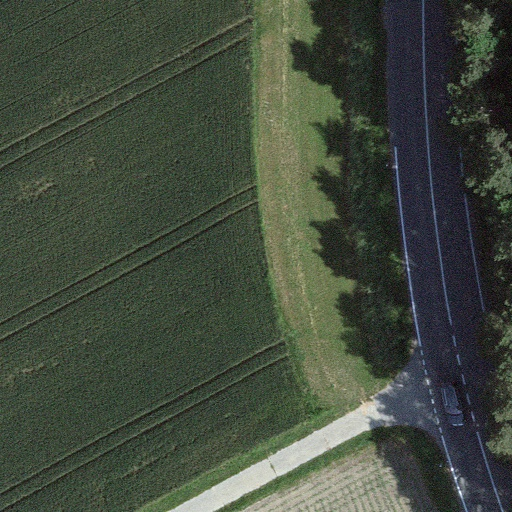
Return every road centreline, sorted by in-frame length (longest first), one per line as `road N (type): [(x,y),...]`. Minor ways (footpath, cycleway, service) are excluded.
road 1 (secondary): [(503,511),(450,321),(429,168),(423,0)]
road 2 (track): [(206,511),(463,375)]
